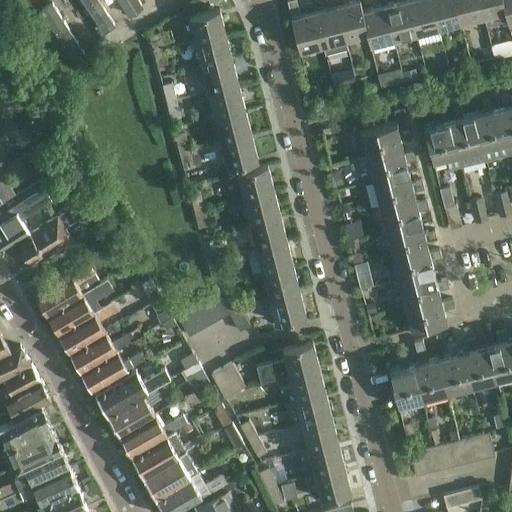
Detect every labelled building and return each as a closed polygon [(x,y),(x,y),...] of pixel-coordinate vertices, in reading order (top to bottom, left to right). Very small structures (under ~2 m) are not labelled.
[(52,0),(83,48),(96,39),(70,0),(52,0)] [(107,0),(102,4),(113,19),(123,13),(113,0),(107,0)] [(125,0),(133,11),(143,4),(139,0),(125,0)] [(322,43),(313,8),(299,12),(295,0),(286,0),(299,48),(322,43)] [(325,0),(327,5),(313,8),(322,43),(345,37),(335,0),(325,0)] [(335,0),(345,37),(367,32),(368,31),(362,9),(363,9),(360,0),(345,0),(344,0),(343,0),(335,0)] [(406,0),(396,0),(384,3),(392,38),(415,32),(406,0)] [(430,0),(406,0),(415,32),(437,26),(430,0)] [(454,0),(430,0),(437,26),(459,20),(454,0)] [(478,0),(454,0),(459,20),(482,15),(478,0)] [(478,0),(482,15),(484,24),(507,18),(502,0),(478,0)] [(511,0),(502,0),(507,18),(510,29),(511,28),(511,0)] [(384,3),(363,9),(362,9),(368,31),(367,32),(370,43),(371,44),(392,38),(384,3)] [(190,14),(196,40),(226,32),(219,7),(190,14)] [(149,33),(153,51),(164,48),(159,30),(149,33)] [(226,32),(196,40),(203,64),(232,57),(226,32)] [(499,38),(487,41),(491,57),(503,54),(499,38)] [(164,48),(153,51),(158,68),(168,66),(164,48)] [(232,57),(203,64),(209,89),(238,82),(232,57)] [(162,83),(166,100),(176,98),(172,80),(162,83)] [(238,82),(209,89),(215,114),(245,106),(238,82)] [(504,105),(498,107),(510,153),(511,152),(511,102),(509,92),(501,94),(504,105)] [(31,94),(22,101),(31,115),(40,109),(31,94)] [(484,111),(473,113),(482,148),(485,159),(510,153),(498,107),(493,108),(490,97),(481,99),(484,111)] [(176,98),(166,100),(171,118),(181,115),(176,98)] [(454,118),(449,119),(457,154),(460,166),(485,159),(482,148),(473,113),(463,116),(460,105),(451,107),(454,118)] [(245,106),(215,114),(221,138),(251,131),(245,106)] [(433,160),(445,157),(448,169),(460,166),(457,154),(449,119),(444,120),(441,110),(432,112),(435,123),(424,126),(433,160)] [(360,132),(366,157),(402,148),(400,142),(411,139),(409,130),(398,133),(396,122),(360,132)] [(175,132),(179,150),(189,148),(184,130),(175,132)] [(251,131),(221,138),(228,164),(258,156),(251,131)] [(189,148),(179,150),(184,167),(193,165),(189,148)] [(402,148),(366,157),(355,160),(358,172),(369,169),(372,181),(408,172),(405,162),(416,159),(414,150),(403,153),(402,148)] [(238,170),(244,196),(274,188),(267,163),(238,170)] [(340,172),(331,174),(334,187),(343,185),(340,172)] [(408,172),(372,181),(379,206),(415,197),(413,191),(423,189),(421,180),(411,183),(408,172)] [(0,174),(0,203),(2,202),(15,194),(3,173),(0,174)] [(16,194),(0,204),(0,250),(18,239),(29,232),(30,231),(21,217),(25,214),(47,200),(51,198),(47,193),(39,180),(16,194)] [(190,191),(194,209),(204,206),(199,188),(190,191)] [(274,188),(244,196),(251,221),(280,213),(274,188)] [(505,190),(493,193),(499,215),(511,212),(505,190)] [(415,197),(379,206),(385,230),(421,222),(418,211),(428,209),(426,200),(416,202),(415,197)] [(480,197),(468,200),(474,222),(486,219),(480,197)] [(351,202),(340,205),(343,214),(353,211),(351,202)] [(450,227),(462,224),(456,202),(444,205),(450,227)] [(29,232),(18,239),(33,262),(44,255),(59,246),(63,252),(72,246),(68,240),(72,238),(64,226),(82,215),(75,203),(54,215),(41,224),(30,231),(29,232)] [(204,206),(194,209),(199,226),(208,223),(204,206)] [(280,213),(251,221),(257,245),(287,238),(280,213)] [(112,243),(124,236),(115,221),(103,228),(112,243)] [(359,221),(344,224),(347,240),(362,237),(359,221)] [(421,222),(385,230),(391,255),(427,246),(426,241),(436,239),(434,230),(423,232),(421,222)] [(203,241),(207,258),(217,256),(212,238),(203,241)] [(287,238),(257,245),(263,270),(293,262),(287,238)] [(427,246),(391,255),(397,280),(433,271),(430,261),(441,258),(439,249),(428,252),(427,246)] [(359,253),(351,255),(352,264),(361,262),(359,253)] [(217,256),(207,258),(211,276),(221,273),(217,256)] [(36,292),(48,311),(100,280),(89,262),(79,267),(78,267),(36,292)] [(293,262),(263,270),(270,294),(299,287),(293,262)] [(365,263),(354,266),(359,289),(371,286),(365,263)] [(433,271),(397,280),(404,305),(439,295),(438,291),(448,288),(446,279),(436,282),(433,271)] [(100,280),(48,311),(59,329),(94,309),(101,304),(96,295),(111,286),(106,276),(100,280)] [(155,286),(149,276),(140,281),(147,292),(155,286)] [(218,289),(217,289),(229,312),(240,305),(229,286),(218,289)] [(299,287),(270,294),(276,320),(306,313),(299,287)] [(217,289),(207,295),(219,317),(229,312),(217,289)] [(207,295),(197,300),(209,323),(219,317),(207,295)] [(439,295),(404,305),(410,330),(446,321),(443,310),(453,307),(451,299),(441,301),(439,295)] [(94,309),(59,329),(70,348),(104,327),(99,318),(117,307),(111,298),(101,304),(94,309)] [(197,300),(187,306),(199,328),(209,323),(197,300)] [(375,303),(365,305),(368,315),(378,313),(375,303)] [(240,305),(229,312),(239,329),(250,323),(240,305)] [(159,321),(171,314),(166,306),(154,313),(159,321)] [(199,328),(187,306),(176,311),(189,334),(199,328)] [(104,327),(70,348),(81,367),(134,337),(129,329),(111,339),(104,327)] [(497,341),(487,343),(495,379),(511,374),(511,340),(511,337),(506,338),(503,328),(494,330),(497,341)] [(0,331),(0,352),(10,347),(0,331)] [(467,348),(462,350),(471,385),(495,379),(487,343),(476,346),(473,336),(465,338),(467,348)] [(134,337),(81,367),(93,387),(145,356),(141,348),(123,359),(116,347),(134,337)] [(256,364),(261,381),(290,373),(319,366),(312,340),(283,347),(285,356),(256,364)] [(448,354),(437,357),(446,392),(471,385),(462,350),(457,351),(454,341),(445,343),(448,354)] [(0,352),(0,377),(2,376),(30,361),(20,344),(10,347),(0,352)] [(418,361),(413,363),(422,398),(446,392),(437,357),(427,359),(424,349),(416,351),(418,361)] [(422,398),(413,363),(407,364),(405,354),(396,356),(399,367),(388,369),(397,405),(422,398)] [(95,390),(107,411),(142,390),(186,365),(181,356),(163,366),(142,378),(135,367),(95,390)] [(208,378),(197,359),(182,367),(193,387),(208,378)] [(225,396),(245,384),(232,360),(211,372),(225,396)] [(0,398),(4,397),(39,377),(30,361),(2,376),(7,384),(0,387),(0,398)] [(319,366),(290,373),(296,398),(325,390),(319,366)] [(0,419),(9,416),(32,405),(41,401),(50,396),(47,390),(39,377),(4,397),(0,398),(0,400),(5,398),(10,408),(0,411),(0,419)] [(142,390),(107,411),(119,432),(154,411),(142,390)] [(325,390),(296,398),(302,422),(332,415),(325,390)] [(214,403),(217,408),(214,410),(223,425),(225,424),(232,420),(220,400),(214,403)] [(9,416),(0,419),(0,444),(7,442),(21,436),(20,434),(33,427),(35,432),(51,424),(41,401),(32,405),(9,416)] [(154,411),(119,432),(131,452),(173,428),(186,420),(181,412),(161,423),(154,411)] [(332,415),(302,422),(309,447),(338,439),(332,415)] [(241,423),(249,439),(258,434),(249,419),(241,423)] [(232,420),(225,424),(233,439),(240,435),(232,420)] [(21,436),(7,442),(16,464),(22,461),(60,444),(51,424),(35,432),(33,427),(20,434),(21,436)] [(173,428),(131,452),(143,473),(185,448),(183,444),(173,428)] [(487,431),(475,434),(482,458),(493,455),(487,431)] [(258,434),(249,439),(258,455),(266,450),(258,434)] [(475,434),(464,437),(470,460),(482,458),(475,434)] [(464,437),(453,439),(459,463),(470,460),(464,437)] [(338,439),(309,447),(315,471),(344,464),(338,439)] [(453,439),(442,442),(448,466),(459,463),(453,439)] [(442,442),(431,445),(437,469),(448,466),(442,442)] [(0,496),(70,465),(60,444),(22,461),(27,472),(0,483),(0,496)] [(431,445),(419,448),(425,472),(437,469),(431,445)] [(185,448),(143,473),(154,493),(197,468),(185,448)] [(425,472),(419,448),(408,450),(414,475),(425,472)] [(344,464),(315,471),(321,497),(351,490),(344,464)] [(70,465),(0,496),(0,504),(1,507),(23,497),(36,492),(41,502),(78,485),(70,465)] [(259,470),(267,486),(276,482),(268,466),(259,470)] [(197,468),(154,493),(165,511),(173,511),(226,482),(220,472),(205,481),(198,469),(197,468)] [(276,482),(267,486),(275,502),(284,498),(276,482)] [(478,484),(467,487),(470,499),(481,496),(478,484)] [(47,511),(72,511),(87,505),(78,485),(41,502),(42,501),(47,511)] [(470,499),(467,487),(443,494),(447,506),(470,499)] [(238,511),(228,489),(195,504),(199,511),(238,511)] [(353,511),(351,502),(326,508),(326,511),(353,511)]
